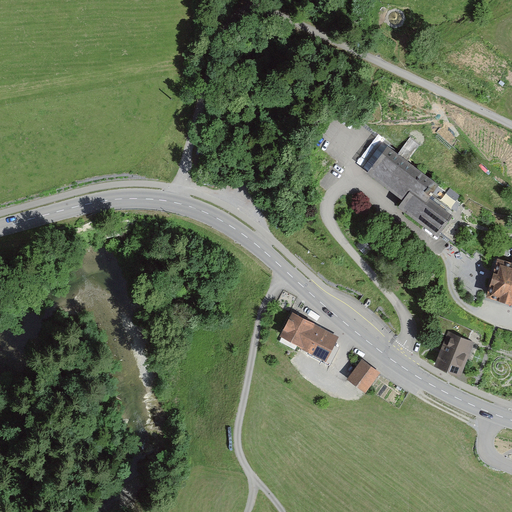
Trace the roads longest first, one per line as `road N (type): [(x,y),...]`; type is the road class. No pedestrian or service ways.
road 1 (unclassified): [(511,122),(290,19),(239,17),(221,31),(209,61),(173,202)]
road 2 (primary): [(511,420),(411,373),(286,271)]
road 3 (unclassified): [(254,479),(239,449),(238,418),(262,311),(286,271)]
road 4 (primary): [(173,202),(115,199),(0,227)]
road 5 (primary): [(286,271),(231,226),(173,202)]
